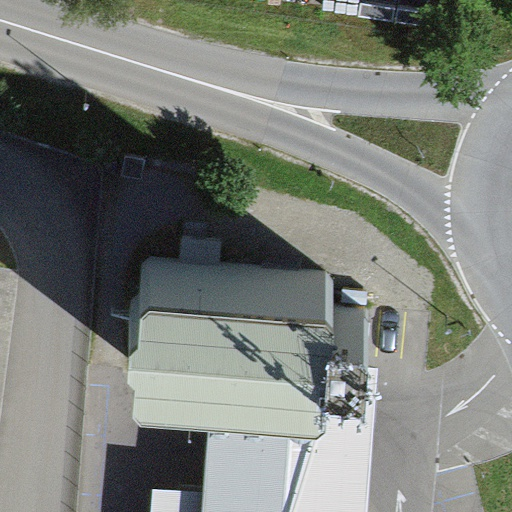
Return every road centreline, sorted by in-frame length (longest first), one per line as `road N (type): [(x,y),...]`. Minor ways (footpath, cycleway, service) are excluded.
road 1 (tertiary): [(218,87),(486,231)]
road 2 (tertiary): [(511,96),(218,87)]
road 3 (tertiary): [(0,19),(218,87)]
